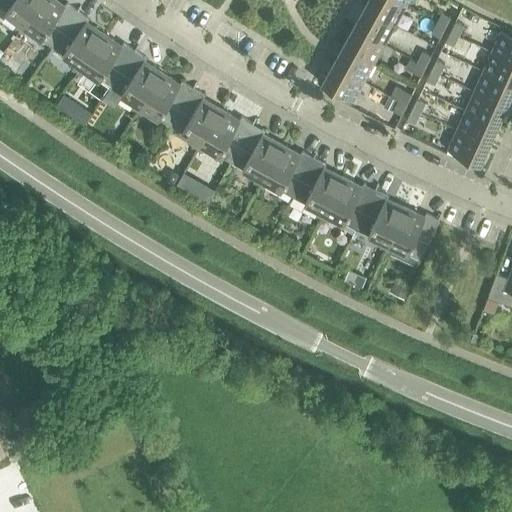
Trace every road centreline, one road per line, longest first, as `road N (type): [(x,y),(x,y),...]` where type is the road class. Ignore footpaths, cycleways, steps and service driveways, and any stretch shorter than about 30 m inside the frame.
road 1 (tertiary): [(511,428),(220,294),(0,158)]
road 2 (residential): [(127,0),(294,104),(501,207)]
